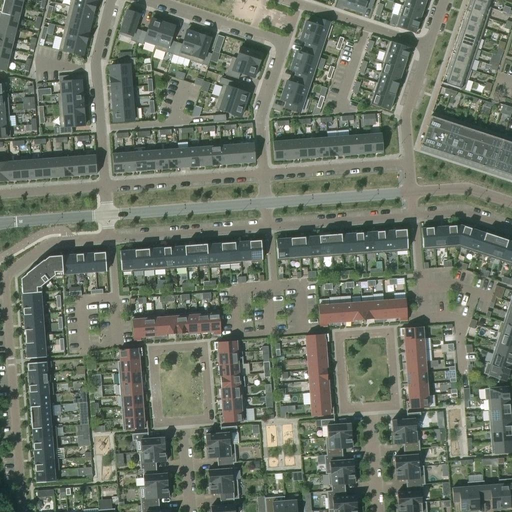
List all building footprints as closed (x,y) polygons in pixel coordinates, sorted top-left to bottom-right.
[(88,0),(71,0),(70,6),(93,12),(93,13),(93,12),(96,2),(96,1),(95,2),(88,0)] [(346,0),(344,6),(353,9),(356,0),(346,0)] [(356,0),(353,9),(362,12),(364,6),(370,8),(373,0),(356,0)] [(421,0),(404,0),(403,5),(422,12),(426,1),(421,0)] [(487,19),(491,8),(487,7),(468,1),(465,11),(487,19)] [(19,18),(22,8),(3,3),(1,14),(19,18)] [(403,5),(400,16),(419,22),(422,12),(403,5)] [(70,6),(67,17),(90,23),(93,13),(93,12),(70,6)] [(122,25),(119,34),(131,38),(131,41),(137,43),(141,31),(135,29),(140,15),(127,10),(125,18),(123,18),(121,25),(122,25)] [(484,29),(487,19),(465,11),(462,21),(461,20),(461,21),(484,29)] [(0,24),(16,29),(19,18),(1,14),(0,16),(0,24)] [(400,16),(396,26),(415,33),(419,22),(400,16)] [(67,17),(64,27),(88,33),(90,23),(67,17)] [(141,31),(137,43),(143,45),(144,42),(155,46),(163,23),(161,22),(161,21),(154,18),(154,20),(151,19),(147,33),(141,31)] [(324,38),(329,23),(315,18),(313,24),(306,22),(303,31),(324,38)] [(480,39),(484,29),(461,21),(461,22),(458,32),(480,39)] [(155,46),(154,48),(164,52),(172,55),(176,42),(170,40),(175,27),(163,23),(155,46)] [(0,36),(14,39),(16,29),(0,24),(0,36)] [(64,27),(62,38),(85,44),(86,44),(88,33),(64,27)] [(176,42),(172,55),(180,57),(190,60),(199,35),(198,35),(196,34),(197,32),(190,30),(189,32),(187,31),(182,44),(176,42)] [(319,53),(324,38),(303,31),(300,40),(307,42),(305,48),(319,53)] [(477,49),(480,39),(458,32),(455,42),(477,49)] [(199,35),(190,60),(208,66),(212,54),(206,52),(211,38),(198,34),(198,35),(199,35)] [(0,47),(11,50),(14,39),(0,36),(0,47)] [(62,38),(59,49),(82,55),(85,44),(62,38)] [(391,41),(387,52),(406,58),(410,47),(391,41)] [(474,60),(477,49),(455,42),(451,51),(451,52),(474,60)] [(0,58),(8,60),(11,50),(0,47),(0,58)] [(236,59),(257,66),(258,67),(262,54),(240,47),(236,59)] [(314,68),(319,53),(305,48),(303,54),(297,52),(294,61),(314,68)] [(387,52),(384,62),(403,68),(406,58),(387,52)] [(474,60),(451,52),(451,53),(448,62),(470,70),(474,60)] [(232,57),(226,75),(238,79),(240,73),(253,78),(254,75),(256,76),(258,69),(257,68),(257,66),(236,59),(232,57)] [(0,70),(6,72),(8,60),(0,58),(0,70)] [(123,65),(110,66),(111,77),(111,78),(130,76),(129,65),(135,65),(135,58),(122,59),(123,65)] [(309,83),(314,68),(294,61),(291,70),(297,72),(295,78),(309,83)] [(384,62),(381,72),(400,79),(403,68),(384,62)] [(470,70),(448,62),(444,73),(467,80),(470,70)] [(381,72),(377,83),(396,89),(400,79),(381,72)] [(467,80),(444,73),(441,83),(463,91),(467,80)] [(111,77),(110,77),(111,89),(112,89),(131,87),(130,76),(111,78),(111,77)] [(223,85),(219,97),(244,105),(245,103),(247,104),(249,97),(247,96),(248,93),(235,89),(237,83),(221,78),(219,84),(223,85)] [(305,97),(309,83),(295,78),(293,84),(287,81),(284,90),(305,97)] [(59,82),(60,94),(81,92),(81,80),(69,81),(59,82)] [(377,83),(374,93),(393,99),(396,89),(377,83)] [(131,87),(112,89),(112,99),(132,98),(136,98),(135,87),(131,87)] [(300,113),(305,97),(284,90),(281,100),(287,102),(285,108),(300,113)] [(60,94),(57,94),(58,105),(82,103),(81,92),(60,94)] [(374,93),(370,104),(389,110),(393,99),(374,93)] [(219,97),(215,109),(240,117),(244,105),(219,97)] [(132,98),(112,99),(113,110),(133,109),(133,108),(132,98)] [(82,103),(58,105),(59,116),(83,114),(84,114),(83,102),(82,103)] [(133,109),(113,110),(114,122),(138,120),(137,108),(133,108),(133,109)] [(60,127),(59,127),(60,134),(72,133),(71,127),(84,126),(83,114),(59,116),(60,127)] [(511,143),(429,116),(419,145),(511,176),(511,143)] [(371,153),(370,134),(359,135),(361,154),(371,153)] [(382,134),(370,134),(371,153),(383,152),(382,134)] [(361,154),(359,135),(348,136),(350,155),(361,154)] [(350,155),(348,136),(338,137),(339,156),(350,155)] [(339,156),(338,137),(327,138),(328,156),(339,156)] [(318,157),(316,138),(305,139),(307,158),(318,157)] [(328,156),(327,138),(316,138),(318,157),(328,156)] [(307,158),(305,139),(295,140),(296,159),(307,158)] [(296,159),(295,140),(284,141),(285,160),(296,159)] [(285,160),(284,141),(273,142),(274,161),(285,160)] [(222,165),(221,146),(221,143),(209,144),(210,147),(211,165),(222,165)] [(254,143),(242,144),(244,163),(255,162),(254,143)] [(244,163),(242,144),(231,145),(233,164),(244,163)] [(201,166),(199,147),(200,147),(200,145),(188,146),(188,148),(190,167),(201,166)] [(233,164),(231,145),(221,146),(222,165),(233,164)] [(179,168),(178,149),(178,147),(166,147),(166,150),(167,150),(168,169),(179,168)] [(210,147),(200,147),(199,147),(201,166),(211,165),(210,147)] [(157,169),(156,151),(156,148),(144,149),(145,152),(145,151),(147,170),(157,169)] [(188,148),(178,149),(179,168),(190,167),(188,148)] [(167,150),(166,150),(156,151),(157,169),(168,169),(167,150)] [(145,151),(145,152),(135,152),(136,171),(147,170),(145,151)] [(136,171),(135,152),(124,153),(125,172),(136,171)] [(125,172),(124,153),(112,154),(114,173),(125,172)] [(95,155),(84,156),(85,175),(97,174),(95,155)] [(85,175),(84,156),(73,157),(75,176),(85,175)] [(75,176),(73,157),(62,158),(64,177),(75,176)] [(64,177),(62,158),(52,159),(53,177),(64,177)] [(42,178),(41,159),(30,160),(32,179),(42,178)] [(53,177),(52,159),(41,159),(42,178),(53,177)] [(32,179),(30,160),(19,161),(21,180),(32,179)] [(21,180),(19,161),(9,162),(10,181),(21,180)] [(0,181),(10,181),(9,162),(0,162),(0,181)] [(459,246),(461,225),(444,227),(446,248),(458,247),(459,246)] [(468,250),(474,230),(461,225),(459,246),(458,247),(468,250)] [(446,248),(444,227),(433,228),(434,249),(446,248)] [(434,249),(433,228),(421,228),(423,250),(434,249)] [(396,252),(395,230),(384,231),(386,253),(396,252)] [(406,230),(395,230),(396,252),(408,251),(406,230)] [(479,254),(485,233),(474,230),(468,250),(479,254)] [(386,253),(384,231),(373,232),(375,253),(386,253)] [(375,253),(373,232),(362,233),(364,254),(375,253)] [(364,254),(362,233),(352,234),(353,255),(364,254)] [(489,257),(496,237),(485,233),(479,254),(489,257)] [(342,256),(341,234),(330,235),(332,257),(342,256)] [(353,255),(352,234),(341,234),(342,256),(353,255)] [(332,257),(330,235),(319,236),(321,258),(332,257)] [(319,236),(309,237),(310,258),(321,258),(319,236)] [(310,258),(309,237),(298,238),(299,259),(310,258)] [(500,261),(507,241),(496,237),(489,257),(500,261)] [(299,259),(298,238),(287,239),(289,260),(299,259)] [(289,260),(287,239),(276,239),(277,261),(289,260)] [(251,260),(250,241),(239,242),(240,261),(241,261),(250,260),(251,260)] [(262,262),(261,241),(250,241),(251,260),(250,260),(251,263),(262,262)] [(511,265),(511,261),(511,242),(507,241),(500,261),(511,265)] [(240,261),(239,242),(228,243),(230,264),(241,264),(241,261),(240,261)] [(230,264),(228,243),(217,244),(219,265),(230,264)] [(208,266),(206,245),(207,245),(207,244),(196,245),(197,267),(208,266)] [(217,244),(207,245),(206,245),(208,266),(208,268),(220,268),(219,265),(217,244)] [(197,267),(196,245),(184,246),(185,246),(187,268),(197,267)] [(187,268),(185,246),(174,247),(176,268),(187,268)] [(176,268),(174,247),(163,248),(165,269),(176,268)] [(165,269),(163,248),(153,249),(154,270),(165,269)] [(143,271),(142,249),(131,250),(133,272),(143,271)] [(154,270),(153,249),(142,249),(143,271),(154,270)] [(133,272),(131,250),(120,251),(121,273),(133,272)] [(105,252),(94,253),(95,272),(106,271),(105,252)] [(95,272),(94,253),(83,254),(84,273),(95,272)] [(84,273),(83,254),(72,255),(74,274),(84,273)] [(63,271),(61,255),(49,256),(44,260),(43,260),(26,274),(21,278),(22,293),(37,292),(37,287),(40,287),(55,275),(54,272),(62,271),(63,271)] [(74,274),(72,255),(61,255),(63,271),(62,271),(62,275),(74,274)] [(193,280),(202,280),(201,268),(193,268),(193,280)] [(42,303),(41,292),(41,291),(37,292),(22,293),(23,304),(42,303)] [(405,299),(394,300),(395,317),(399,317),(400,321),(407,320),(405,299)] [(395,317),(394,300),(383,301),(384,318),(395,317)] [(374,319),(372,301),(362,302),(363,320),(374,319)] [(384,318),(383,301),(372,301),(374,319),(384,318)] [(363,320),(362,302),(351,303),(352,320),(363,320)] [(43,314),(42,303),(23,304),(24,315),(43,314)] [(352,320),(351,303),(340,304),(341,321),(352,320)] [(341,321),(340,304),(329,305),(331,322),(341,321)] [(331,322),(329,305),(318,305),(320,327),(327,326),(326,322),(331,322)] [(219,310),(208,311),(209,331),(213,331),(214,335),(221,334),(219,310)] [(209,331),(208,311),(197,312),(198,332),(209,331)] [(198,332),(197,312),(186,313),(188,333),(198,332)] [(511,314),(506,312),(503,322),(511,325),(511,314)] [(188,333),(186,313),(175,314),(177,334),(188,333)] [(43,324),(43,314),(24,315),(24,326),(43,324)] [(177,334),(175,314),(164,315),(164,317),(165,317),(166,334),(177,334)] [(155,335),(154,318),(154,315),(143,316),(144,336),(155,335)] [(144,336),(143,316),(132,317),(134,341),(141,340),(140,336),(144,336)] [(165,317),(164,317),(154,318),(155,335),(166,334),(165,317)] [(511,325),(503,322),(500,322),(497,332),(499,333),(511,336),(511,325)] [(44,335),(43,324),(24,326),(25,336),(44,335)] [(423,338),(423,327),(400,328),(401,336),(405,336),(405,340),(423,338)] [(511,348),(511,336),(499,333),(496,343),(511,348)] [(305,335),(306,347),(325,346),(324,342),(328,341),(328,334),(305,335)] [(45,346),(44,335),(25,336),(26,347),(45,346)] [(424,350),(423,338),(405,340),(406,351),(424,350)] [(218,350),(219,354),(240,352),(239,340),(214,342),(215,350),(218,350)] [(511,359),(511,348),(496,343),(492,353),(511,359)] [(46,357),(45,346),(26,347),(27,359),(46,357)] [(326,357),(325,346),(306,347),(307,359),(326,357)] [(139,360),(138,356),(142,356),(141,348),(119,350),(120,361),(139,360)] [(425,361),(424,350),(406,351),(407,363),(425,361)] [(243,364),(242,352),(240,352),(219,354),(220,365),(241,364),(243,364)] [(509,370),(511,362),(511,359),(492,353),(489,363),(509,370)] [(326,369),(326,357),(307,359),(308,370),(326,369)] [(139,371),(139,360),(120,361),(117,361),(118,373),(139,371)] [(52,373),(51,361),(27,363),(28,374),(50,373),(52,373)] [(426,373),(425,361),(407,363),(407,374),(426,373)] [(506,381),(509,370),(489,363),(487,362),(483,373),(506,381)] [(241,375),(241,364),(220,365),(220,377),(241,375)] [(327,380),(326,369),(308,370),(309,381),(327,380)] [(140,383),(139,371),(118,373),(119,384),(140,383)] [(50,383),(50,373),(28,374),(29,385),(50,384),(50,383)] [(427,384),(426,373),(407,374),(408,385),(427,384)] [(245,387),(244,374),(241,375),(220,377),(221,388),(242,386),(242,387),(245,387)] [(328,391),(327,380),(309,381),(309,393),(328,391)] [(54,395),(53,383),(50,383),(50,384),(29,385),(30,396),(51,394),(51,395),(54,395)] [(141,394),(140,383),(119,384),(120,396),(141,394)] [(428,395),(427,384),(408,385),(409,397),(428,395)] [(243,398),(242,387),(242,386),(221,388),(222,399),(243,398)] [(509,398),(508,393),(508,387),(484,388),(485,400),(487,400),(509,398)] [(329,403),(328,391),(309,393),(310,404),(329,403)] [(52,405),(51,395),(51,394),(30,396),(30,406),(30,407),(52,405)] [(142,405),(141,394),(120,396),(121,407),(142,405)] [(429,407),(428,395),(409,397),(409,401),(406,401),(406,409),(429,407)] [(244,409),(243,398),(222,399),(223,411),(244,409)] [(509,409),(509,401),(509,398),(487,400),(488,410),(509,409)] [(333,407),(329,407),(329,403),(310,404),(311,416),(334,414),(333,407)] [(53,416),(52,405),(30,407),(30,406),(31,418),(53,416)] [(143,417),(142,405),(121,407),(122,418),(143,417)] [(247,421),(246,409),(244,409),(223,411),(223,415),(220,415),(220,423),(247,421)] [(510,420),(509,409),(488,410),(489,421),(510,420)] [(391,420),(392,432),(416,430),(415,419),(421,419),(420,412),(407,413),(407,419),(391,420)] [(54,426),(53,416),(31,418),(32,429),(32,428),(54,427),(54,426)] [(143,421),(143,417),(122,418),(123,430),(148,428),(147,421),(143,421)] [(327,426),(327,437),(351,435),(350,423),(334,425),(334,419),(320,420),(321,426),(327,426)] [(511,430),(510,424),(510,420),(489,421),(489,432),(511,430)] [(57,437),(56,426),(54,426),(54,427),(32,428),(32,429),(33,439),(57,437)] [(237,433),(237,426),(220,427),(221,433),(205,434),(206,446),(232,444),(231,433),(237,433)] [(419,448),(418,430),(416,430),(392,432),(393,444),(403,444),(403,449),(419,448)] [(511,441),(511,436),(511,430),(489,432),(490,443),(511,441)] [(148,439),(148,433),(132,434),(132,441),(136,440),(137,452),(139,452),(139,451),(165,449),(165,447),(166,447),(166,437),(148,439)] [(352,447),(351,435),(327,437),(325,437),(326,455),(342,454),(342,448),(352,447)] [(58,449),(57,437),(33,439),(34,450),(55,448),(55,449),(58,449)] [(511,452),(511,445),(511,441),(490,443),(491,454),(511,452)] [(236,463),(234,444),(232,444),(206,446),(207,458),(217,458),(217,463),(233,462),(233,463),(236,463)] [(56,459),(55,449),(55,448),(34,450),(34,461),(56,459)] [(421,466),(419,448),(403,449),(404,455),(394,456),(395,468),(421,466)] [(156,462),(164,462),(166,461),(165,449),(139,451),(139,452),(140,470),(143,470),(143,469),(156,468),(156,462)] [(343,460),(342,454),(326,455),(324,455),(325,474),(328,474),(328,473),(354,471),(353,459),(343,460)] [(59,470),(58,458),(56,459),(34,461),(35,471),(57,470),(59,470)] [(235,480),(233,463),(233,462),(217,463),(218,469),(208,470),(209,482),(235,480)] [(423,466),(421,466),(395,468),(396,480),(406,479),(406,485),(422,484),(422,485),(425,485),(423,466)] [(157,474),(156,468),(143,469),(143,470),(144,487),(168,485),(167,473),(157,474)] [(58,481),(57,470),(35,471),(36,483),(58,481)] [(355,483),(354,471),(328,473),(328,474),(329,485),(331,485),(331,491),(345,490),(345,484),(355,483)] [(511,478),(498,480),(498,484),(499,484),(501,508),(502,508),(503,510),(510,509),(509,498),(511,497),(511,478)] [(239,499),(237,480),(235,480),(209,482),(210,494),(220,493),(220,499),(234,498),(234,499),(239,499)] [(483,485),(484,485),(483,481),(467,482),(467,487),(468,487),(470,511),(471,511),(476,511),(479,511),(478,500),(484,500),(483,485)] [(424,502),(422,485),(422,484),(406,485),(407,491),(397,492),(398,504),(424,502)] [(499,484),(498,484),(484,485),(483,485),(484,500),(490,499),(491,509),(501,508),(499,484)] [(169,497),(168,485),(144,487),(139,488),(141,505),(159,504),(159,498),(169,497)] [(468,487),(467,487),(452,488),(453,502),(459,502),(460,511),(470,511),(468,487)] [(346,496),(345,490),(331,491),(327,491),(328,509),(356,507),(356,495),(346,496)] [(285,511),(284,501),(285,501),(284,496),(265,498),(265,503),(265,510),(265,511),(285,511)] [(234,511),(234,499),(234,498),(220,499),(221,505),(211,506),(211,511),(234,511)] [(304,511),(304,499),(285,501),(284,501),(285,511),(304,511)] [(426,511),(426,502),(424,502),(398,504),(398,511),(426,511)]
